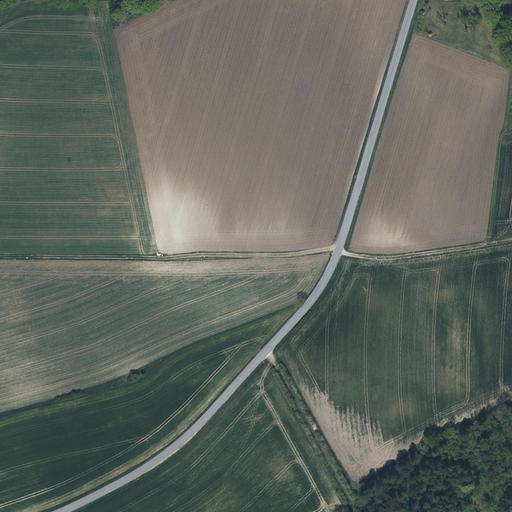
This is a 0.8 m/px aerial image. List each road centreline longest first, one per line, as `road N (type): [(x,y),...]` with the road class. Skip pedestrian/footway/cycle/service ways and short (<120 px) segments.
road 1 (tertiary): [(57,511),(177,445),(324,286),(415,0)]
road 2 (track): [(342,240),(250,255),(0,256)]
road 3 (track): [(338,250),(398,256),(511,237)]
